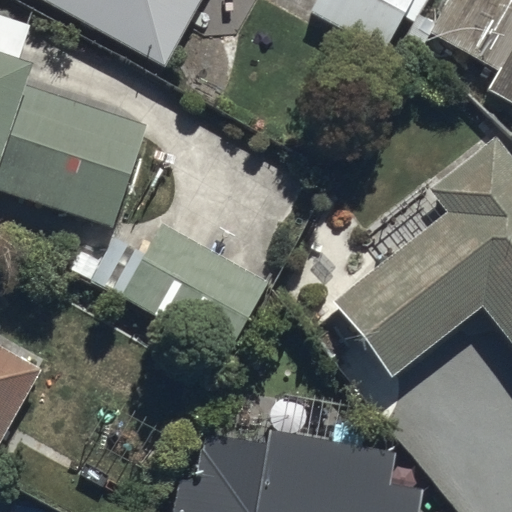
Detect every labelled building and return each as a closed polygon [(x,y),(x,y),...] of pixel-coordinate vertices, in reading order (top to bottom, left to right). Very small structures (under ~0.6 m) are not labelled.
[(39,0),(162,68),(200,0),(39,0)] [(312,0),(307,11),(383,53),(411,0),(312,0)] [(511,0),(450,0),(422,51),(511,102),(511,0)] [(0,68),(0,191),(109,228),(146,116),(0,68)] [(511,351),(511,160),(495,139),(426,191),(442,213),(330,299),(389,375),(478,307),(511,351)] [(152,224),(113,295),(225,357),(265,285),(152,224)] [(0,446),(38,372),(0,350),(0,446)] [(173,511),(406,511),(415,459),(188,422),(173,511)]
